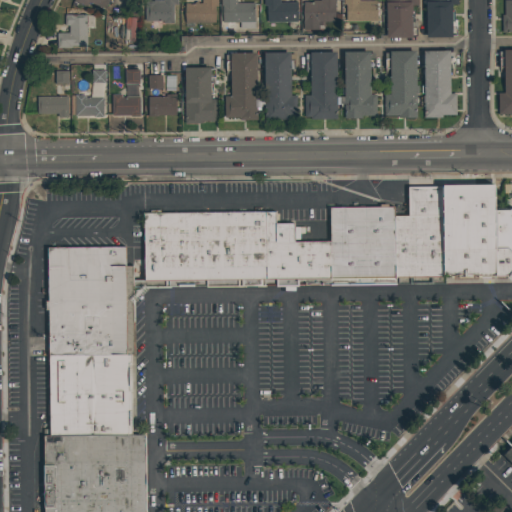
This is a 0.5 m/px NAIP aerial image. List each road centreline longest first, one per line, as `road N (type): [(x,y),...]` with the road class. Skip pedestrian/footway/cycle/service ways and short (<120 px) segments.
road 1 (tertiary): [(104,158),(410,158)]
road 2 (tertiary): [(42,0),(16,62),(0,199)]
road 3 (residential): [(476,0),(476,157)]
road 4 (primary): [(411,511),(511,406)]
